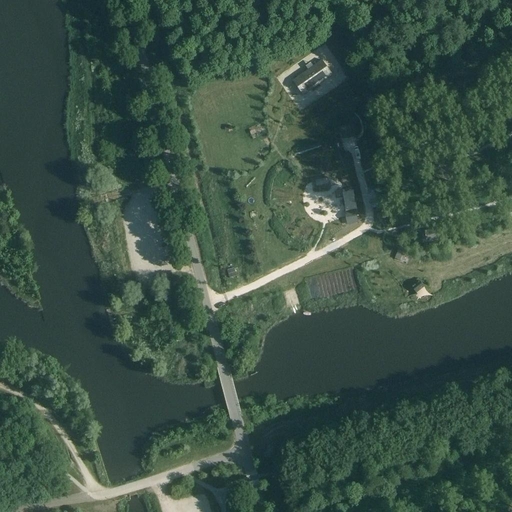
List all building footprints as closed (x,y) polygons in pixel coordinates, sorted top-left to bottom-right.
[(297,77),(308,92),(331,76),(321,61),(297,77)] [(464,104),(454,107),(457,116),(467,112),(464,104)] [(349,216),(345,216),(346,224),(358,222),(355,210),(348,212),(349,216)] [(436,229),(424,231),(427,241),(438,239),(436,229)] [(412,287),(416,293),(424,288),(420,281),(412,287)]
